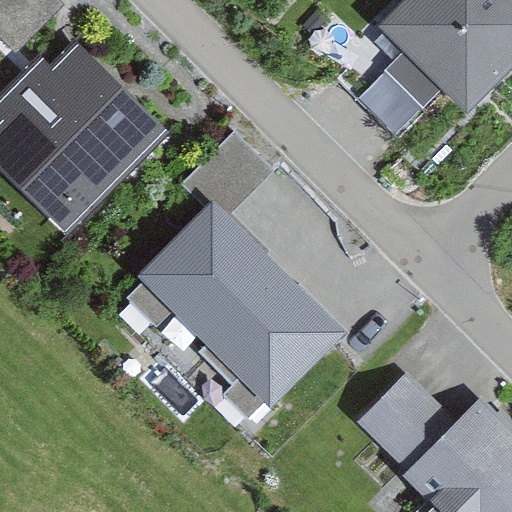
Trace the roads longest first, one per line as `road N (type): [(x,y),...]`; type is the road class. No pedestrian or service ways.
road 1 (unclassified): [(423,260),(153,0)]
road 2 (unclassified): [(511,346),(423,260)]
road 3 (residential): [(423,260),(511,175)]
